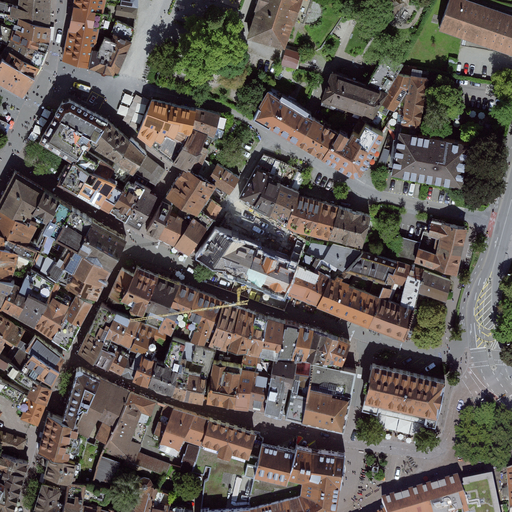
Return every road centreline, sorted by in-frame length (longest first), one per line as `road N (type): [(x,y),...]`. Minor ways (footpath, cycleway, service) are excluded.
road 1 (residential): [(352,443),(185,401),(68,353)]
road 2 (residential): [(506,222),(383,198),(271,134)]
road 3 (residential): [(370,334),(186,267)]
road 4 (residential): [(137,239),(173,170),(127,129),(126,86)]
road 5 (residential): [(186,267),(271,134)]
road 6 (residential): [(271,134),(211,102),(126,86)]
road 7 (residential): [(137,239),(6,160)]
road 8 (residential): [(483,316),(442,354),(370,334)]
